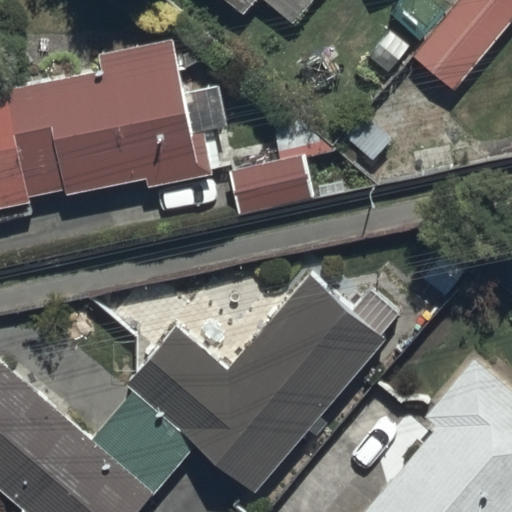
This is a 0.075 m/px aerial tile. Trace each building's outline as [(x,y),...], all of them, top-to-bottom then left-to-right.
[(233,0),(245,9),(252,0),(270,0),(294,20),(310,0),(233,0)] [(456,86),(511,16),(511,0),(457,0),(415,52),(456,86)] [(0,203),(32,196),(31,192),(67,184),(68,191),(146,174),(148,185),(215,171),(205,124),(193,127),(173,37),(100,52),(103,64),(0,86),(0,203)] [(230,166),(241,211),(313,193),(302,148),(230,166)] [(380,331),(399,309),(370,284),(349,308),(307,271),(222,369),(175,328),(86,430),(0,355),(0,478),(38,511),(134,511),(201,436),(258,485),(386,337),(380,331)] [(511,511),(511,384),(476,355),(425,412),(438,423),(362,511),(511,511)]
